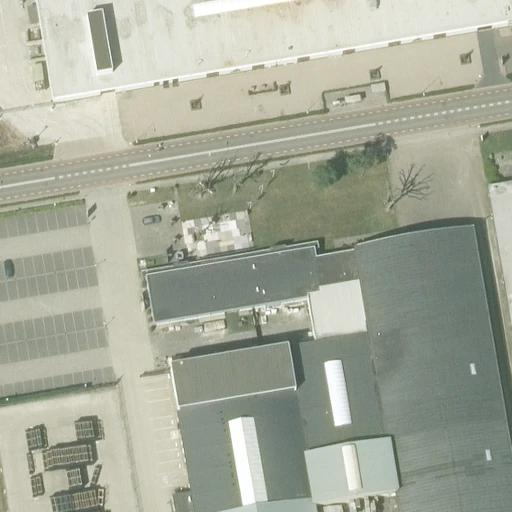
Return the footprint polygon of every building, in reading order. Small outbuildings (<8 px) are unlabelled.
[(511,0),(35,0),(53,106),(424,43),(511,27),(511,0)] [(511,187),(501,189),(487,192),(511,341),(511,187)] [(354,252),(354,255),(360,288),(369,338),(387,449),(395,497),(398,511),(511,511),(511,470),(471,232),(354,252)] [(180,267),(170,269),(172,276),(146,281),(154,328),(321,300),(320,295),(360,288),(354,255),(315,262),(313,252),(181,275),(180,267)] [(298,423),(305,462),(387,449),(369,338),(286,352),(293,386),(298,423)] [(293,386),(286,352),(170,373),(176,407),(293,386)] [(314,511),(315,511),(313,506),(305,462),(298,423),(293,386),(176,407),(191,496),(171,499),(173,511),(314,511)] [(0,423),(2,423),(9,511),(38,511),(38,505),(50,503),(48,479),(58,478),(57,459),(84,457),(88,501),(126,497),(116,395),(0,405),(0,423)] [(315,511),(395,497),(387,449),(305,462),(313,506),(315,511)]
